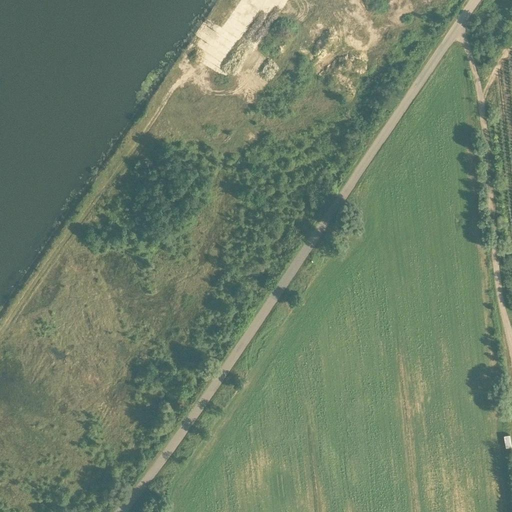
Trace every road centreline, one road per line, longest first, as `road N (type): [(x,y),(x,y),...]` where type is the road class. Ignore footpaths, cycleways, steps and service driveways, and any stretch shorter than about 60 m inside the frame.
road 1 (unclassified): [(115,511),(474,0)]
road 2 (unknown): [(220,0),(0,320)]
road 3 (track): [(459,23),(480,98),(511,346)]
